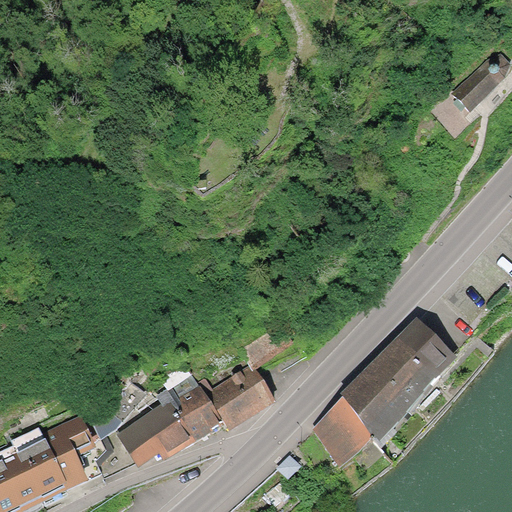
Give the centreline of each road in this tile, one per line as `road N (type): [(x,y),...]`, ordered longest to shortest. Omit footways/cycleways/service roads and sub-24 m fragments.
road 1 (secondary): [(511,176),(278,429)]
road 2 (track): [(225,0),(99,157),(0,170)]
road 3 (residential): [(278,429),(67,511)]
